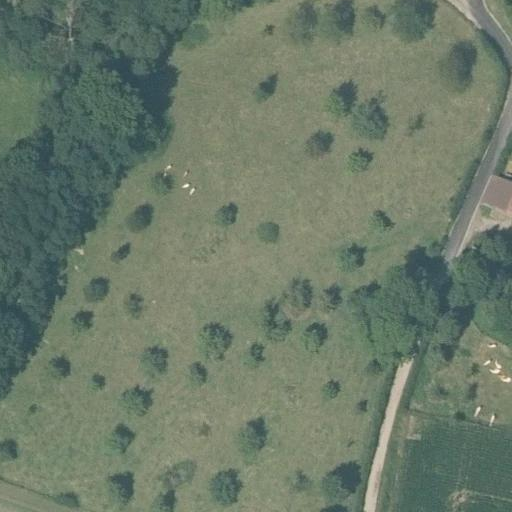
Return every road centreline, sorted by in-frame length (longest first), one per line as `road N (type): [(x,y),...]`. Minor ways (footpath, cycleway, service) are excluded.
road 1 (track): [(367,511),(397,388),(436,282)]
road 2 (unclassified): [(436,282),(511,108)]
